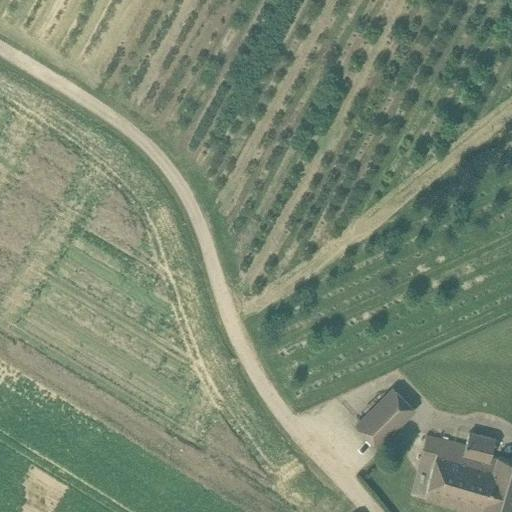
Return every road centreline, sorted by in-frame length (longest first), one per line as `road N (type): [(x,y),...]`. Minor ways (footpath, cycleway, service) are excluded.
road 1 (track): [(0,55),(176,170),(247,361),(288,424),(385,511)]
road 2 (track): [(228,303),(259,305),(511,108)]
